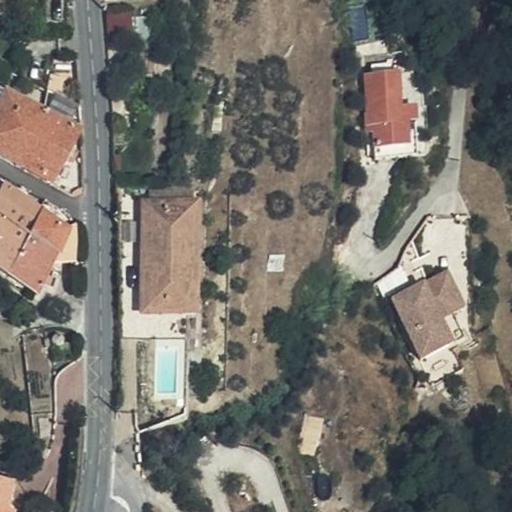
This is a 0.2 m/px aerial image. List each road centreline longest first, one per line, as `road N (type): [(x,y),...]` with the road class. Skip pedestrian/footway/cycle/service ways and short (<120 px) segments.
road 1 (residential): [(469,0),(453,167),(397,248),(372,267)]
road 2 (secondary): [(100,213),(97,489)]
road 3 (secondary): [(89,0),(100,213)]
